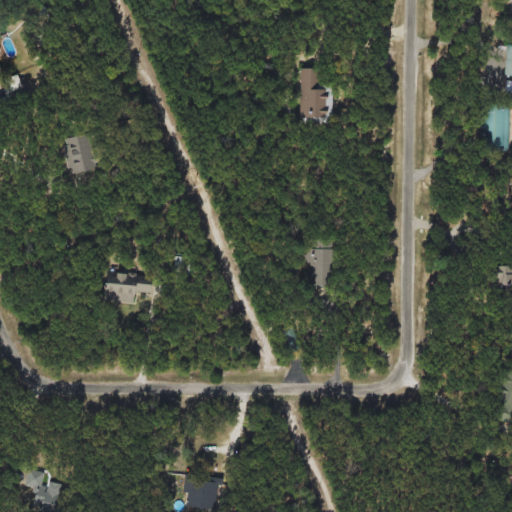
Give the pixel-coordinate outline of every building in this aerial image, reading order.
[(511,76),(503,76),(503,47),(511,47),(511,76)] [(330,83),(330,123),(298,123),(298,69),(323,69),(323,83),(330,83)] [(507,152),(480,152),(479,105),(507,105),(507,152)] [(62,139),(87,134),(95,169),(70,175),(62,139)] [(311,287),(312,264),(308,264),(309,241),(334,242),(332,287),(311,287)] [(172,276),(172,258),(188,258),(188,276),(172,276)] [(511,285),(490,285),(490,267),(511,267),(511,285)] [(152,278),(151,294),(134,294),(134,302),(101,302),(101,278),(152,278)] [(511,394),(504,389),(505,387),(499,382),(508,369),(511,371),(511,394)] [(44,474),(42,482),(60,486),(56,502),(23,494),(29,470),(44,474)] [(182,507),(185,479),(219,482),(216,511),(182,507)]
